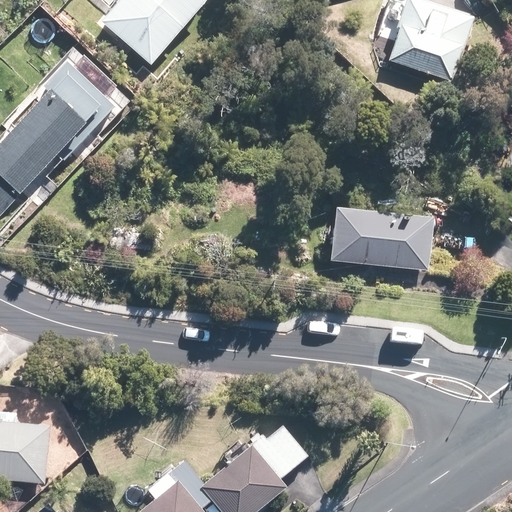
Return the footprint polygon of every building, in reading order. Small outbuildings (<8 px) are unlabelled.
[(211,0),(123,0),(108,18),(158,62),(211,0)] [(445,0),(391,0),(384,20),(405,28),(395,54),(457,78),(482,14),(445,0)] [(0,214),(98,110),(65,79),(0,147),(0,214)] [(439,213),(343,203),(337,259),(433,269),(439,213)] [(0,475),(50,480),(56,420),(18,417),(19,411),(0,408),(0,475)] [(234,458),(204,482),(228,511),(253,511),(291,482),(284,473),(312,452),(288,422),(270,436),(267,432),(259,438),(255,433),(230,453),(234,458)] [(213,511),(184,477),(142,511),(213,511)] [(63,511),(51,498),(35,511),(63,511)]
